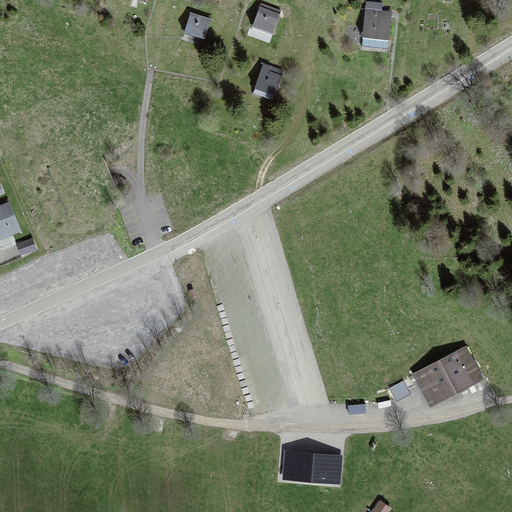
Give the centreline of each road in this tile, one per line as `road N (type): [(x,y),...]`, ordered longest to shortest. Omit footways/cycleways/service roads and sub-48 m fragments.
road 1 (tertiary): [(511,41),(216,221),(0,324)]
road 2 (unclassified): [(0,364),(152,410),(249,427),(511,400)]
